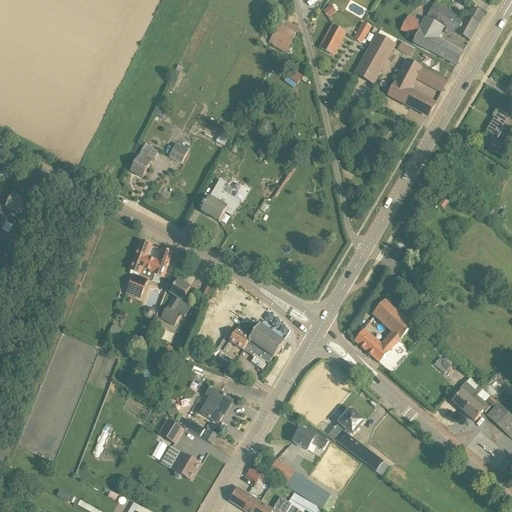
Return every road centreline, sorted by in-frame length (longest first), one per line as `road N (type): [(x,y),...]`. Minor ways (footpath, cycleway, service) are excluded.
road 1 (tertiary): [(318,331),(179,240),(0,147)]
road 2 (primary): [(511,1),(367,247)]
road 3 (unclassified): [(295,0),(350,237),(367,247)]
road 4 (tertiary): [(318,331),(511,502)]
road 5 (primary): [(318,331),(211,511)]
